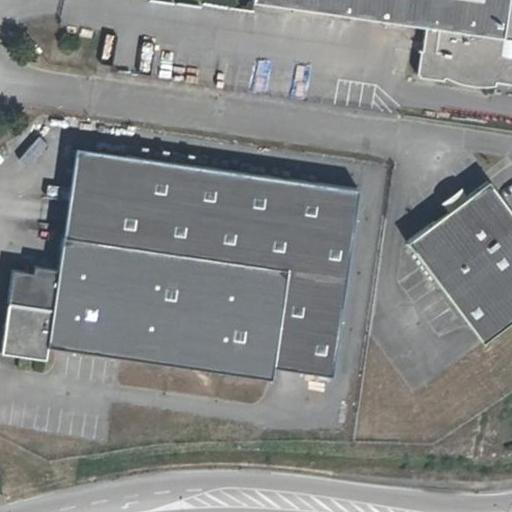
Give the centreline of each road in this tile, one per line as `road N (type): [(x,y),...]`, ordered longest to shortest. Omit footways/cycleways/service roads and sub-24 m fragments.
road 1 (unclassified): [(385,139),(0,83)]
road 2 (secondary): [(319,504),(238,498),(123,511)]
road 3 (secondary): [(511,505),(319,504)]
